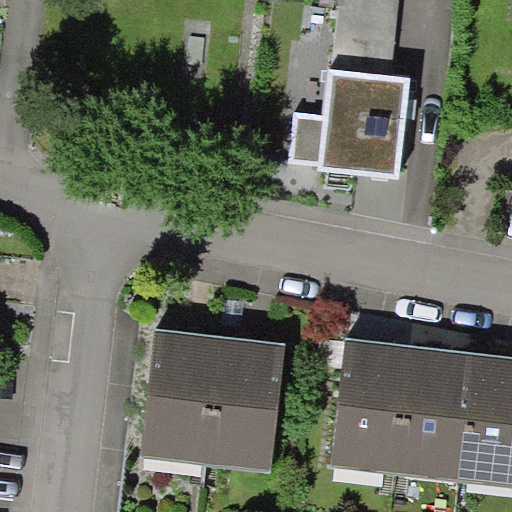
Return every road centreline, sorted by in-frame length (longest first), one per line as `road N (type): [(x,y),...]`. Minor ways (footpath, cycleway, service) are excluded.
road 1 (residential): [(511,288),(99,204)]
road 2 (residential): [(62,511),(99,204)]
road 3 (residential): [(24,0),(3,184)]
